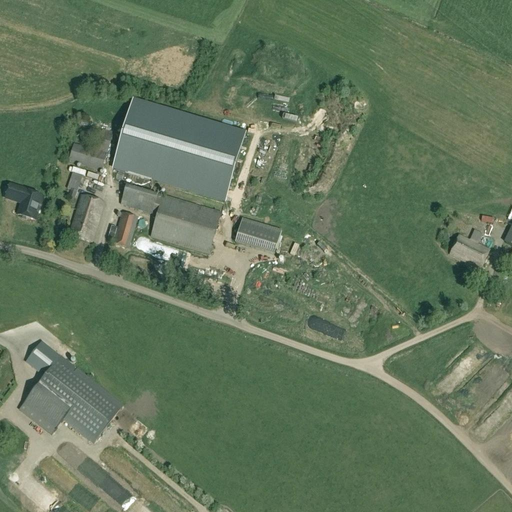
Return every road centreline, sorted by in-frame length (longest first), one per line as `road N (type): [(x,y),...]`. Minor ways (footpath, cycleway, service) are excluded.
road 1 (unclassified): [(478,306),(361,366),(0,245)]
road 2 (track): [(511,492),(433,411),(361,366),(361,350)]
road 3 (track): [(125,433),(222,511)]
